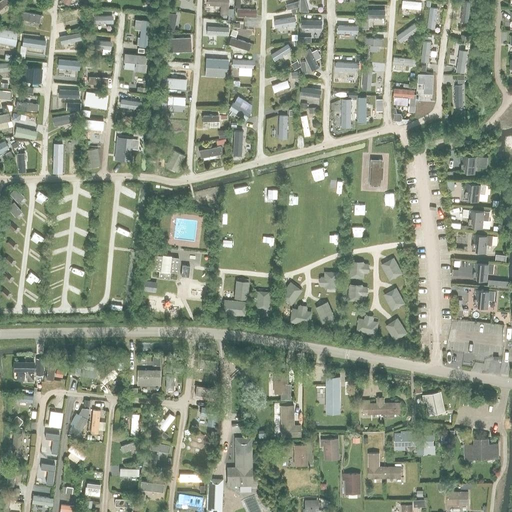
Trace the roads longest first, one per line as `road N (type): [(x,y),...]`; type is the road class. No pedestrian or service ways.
road 1 (unclassified): [(511,384),(232,335),(0,334)]
road 2 (unknown): [(232,335),(220,471)]
